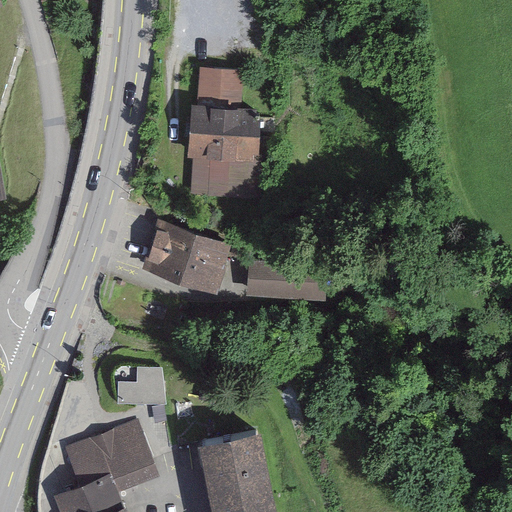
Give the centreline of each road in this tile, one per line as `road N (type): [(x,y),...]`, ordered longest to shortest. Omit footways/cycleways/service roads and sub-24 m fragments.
road 1 (unclassified): [(47,349),(16,337),(3,313),(54,190),(44,75),(23,0)]
road 2 (primary): [(134,0),(104,188),(47,349)]
road 3 (primary): [(47,349),(0,480)]
